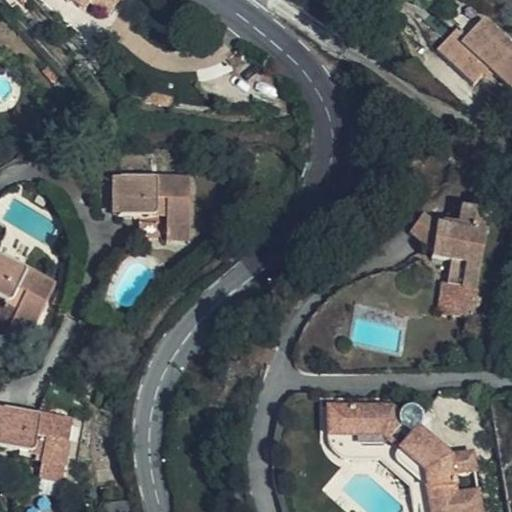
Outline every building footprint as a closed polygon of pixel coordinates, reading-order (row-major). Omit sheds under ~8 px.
[(61,0),(82,14),(88,5),(108,18),(118,3),(112,0),(61,0)] [(478,5),(470,0),(465,0),(459,13),(470,19),(478,5)] [(473,87),(483,77),(488,70),(493,75),(510,91),(511,88),(511,45),(483,19),(465,39),(456,31),(435,52),(473,87)] [(488,70),(483,77),(488,81),(493,75),(488,70)] [(121,185),(121,205),(121,223),(150,223),(156,221),(159,217),(159,215),(171,214),(171,222),(171,242),(192,241),(191,184),(121,185)] [(458,231),(438,228),(435,248),(433,261),(451,263),(448,287),(453,288),(449,316),(476,320),(490,213),(461,209),(458,231)] [(156,221),(150,223),(171,222),(171,214),(159,215),(159,217),(156,221)] [(435,248),(438,228),(424,218),(408,239),(422,250),(435,248)] [(143,228),(143,243),(171,242),(171,227),(143,228)] [(30,340),(52,283),(0,263),(0,304),(1,305),(6,305),(13,302),(20,305),(9,331),(30,340)] [(69,284),(69,267),(56,267),(56,284),(69,284)] [(438,314),(449,316),(453,288),(448,287),(442,286),(438,314)] [(398,406),(328,408),(328,417),(337,426),(336,434),(369,435),(375,439),(386,426),(400,436),(389,449),(418,472),(419,511),(483,511),(478,451),(455,454),(435,437),(424,428),(428,421),(429,418),(430,414),(429,412),(428,409),(425,406),(422,404),(418,403),(414,404),(411,406),(405,412),(398,406)] [(328,417),(328,408),(301,409),(302,433),(336,434),(337,426),(328,417)] [(433,414),(429,412),(430,414),(429,418),(428,421),(424,428),(435,437),(441,429),(433,423),(434,416),(433,414)] [(70,483),(78,425),(16,416),(10,415),(4,454),(6,455),(36,457),(41,457),(44,452),(54,453),(51,481),(70,483)] [(375,439),(389,449),(400,436),(386,426),(375,439)] [(369,435),(336,434),(337,437),(343,444),(370,444),(375,439),(369,435)] [(127,511),(127,508),(121,503),(116,503),(111,504),(107,508),(105,511),(127,511)]
